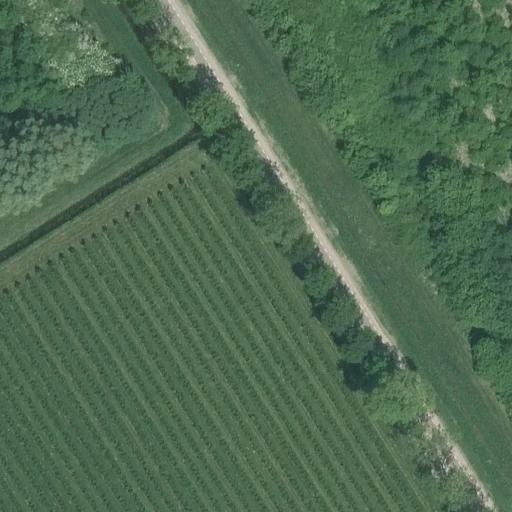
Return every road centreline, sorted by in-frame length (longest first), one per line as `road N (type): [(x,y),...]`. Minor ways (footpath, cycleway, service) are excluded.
road 1 (unclassified): [(482,511),(160,0)]
road 2 (track): [(232,0),(511,440)]
road 3 (track): [(86,0),(161,120),(0,223)]
